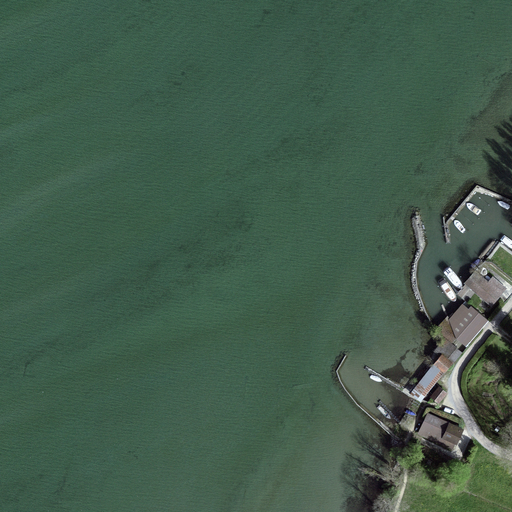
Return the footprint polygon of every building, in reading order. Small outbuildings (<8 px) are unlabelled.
[(471,286),(491,303),(499,293),(479,276),(471,286)] [(487,320),(473,307),(454,329),(457,335),(467,345),(487,320)] [(444,371),(460,353),(443,340),(434,350),(441,356),(435,363),(444,371)] [(411,393),(421,399),(443,372),(434,365),(411,393)] [(440,387),(432,396),(437,401),(445,392),(440,387)] [(445,437),(455,441),(460,430),(451,425),(445,437)]
